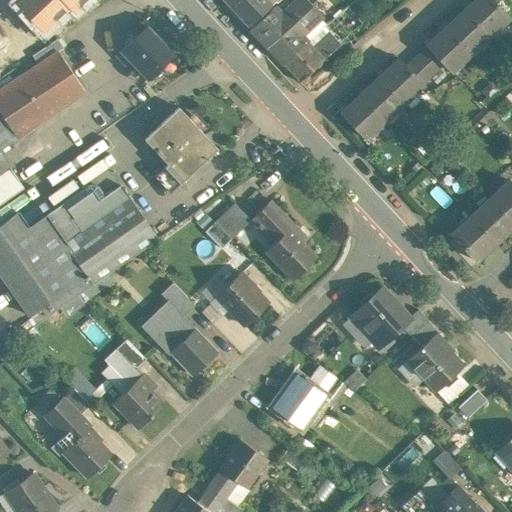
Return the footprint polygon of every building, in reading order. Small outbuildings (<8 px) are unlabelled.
[(238,0),(231,7),(247,24),(273,0),(274,0),(276,1),(277,0),(238,0)] [(275,5),(250,28),(267,45),(311,4),(312,3),(309,0),(279,0),(281,2),(276,6),(275,5)] [(508,16),(493,0),(473,0),(464,9),(489,35),(508,16)] [(45,3),(0,33),(0,51),(10,67),(64,32),(45,3)] [(311,4),(267,45),(283,62),(307,41),(296,29),(304,23),(306,26),(320,13),(311,4)] [(489,35),(464,9),(445,27),(470,52),(489,35)] [(163,43),(146,25),(120,49),(148,79),(173,55),(162,44),(163,43)] [(470,52),(445,27),(426,45),(427,46),(443,63),(450,71),(470,52)] [(307,41),(283,62),(300,80),(340,43),(328,31),(312,46),(307,41)] [(0,148),(85,92),(58,51),(63,48),(57,39),(32,55),(37,63),(0,87),(0,148)] [(443,63),(427,46),(416,56),(432,73),(443,63)] [(432,73),(416,56),(406,65),(422,83),(432,73)] [(406,65),(399,58),(379,76),(403,102),(422,84),(422,83),(406,65)] [(403,102),(379,76),(360,94),(384,120),(403,102)] [(384,120),(360,94),(341,112),(364,138),(384,120)] [(216,147),(178,106),(144,138),(168,163),(165,166),(179,182),(216,147)] [(0,153),(0,175),(0,174),(10,168),(0,153)] [(179,182),(165,166),(154,175),(169,191),(179,182)] [(511,182),(509,180),(490,198),(511,221),(511,182)] [(120,185),(73,218),(62,203),(44,216),(85,273),(92,283),(99,279),(106,273),(157,237),(120,185)] [(511,221),(490,198),(471,215),(495,241),(511,224),(511,221)] [(307,237),(270,199),(253,216),(276,240),(264,251),(291,279),(316,255),(303,241),(307,237)] [(234,202),(214,221),(231,238),(250,219),(234,202)] [(44,216),(28,227),(17,212),(0,223),(0,274),(28,315),(40,307),(34,298),(45,290),(51,298),(85,273),(44,216)] [(471,215),(451,234),(475,260),(495,241),(471,215)] [(231,238),(214,221),(205,230),(221,247),(231,238)] [(259,291),(240,271),(216,295),(244,325),(268,302),(258,292),(259,291)] [(85,273),(51,298),(58,308),(92,283),(85,273)] [(106,273),(99,279),(105,286),(112,281),(106,273)] [(194,305),(172,282),(160,293),(166,299),(167,299),(183,315),(194,305)] [(381,286),(353,312),(369,330),(366,333),(379,346),(401,326),(409,318),(408,316),(381,286)] [(51,298),(45,290),(34,298),(40,307),(46,316),(58,308),(51,298)] [(183,315),(167,299),(166,299),(145,320),(158,333),(153,338),(168,354),(171,351),(170,350),(193,328),(194,329),(195,328),(183,315)] [(417,308),(408,316),(409,318),(401,326),(410,336),(411,335),(428,319),(417,308)] [(428,319),(411,335),(420,345),(435,332),(438,330),(428,319)] [(193,328),(170,350),(171,351),(193,374),(216,352),(194,329),(193,328)] [(420,345),(397,367),(414,385),(424,377),(436,390),(462,366),(450,353),(452,352),(435,332),(420,345)] [(164,377),(127,338),(104,360),(122,378),(119,380),(126,388),(142,372),(155,386),(164,377)] [(335,376),(319,365),(307,381),(324,393),(335,376)] [(126,388),(112,402),(137,428),(153,413),(152,412),(162,402),(151,390),(155,386),(142,372),(126,388)] [(448,398),(468,382),(460,372),(440,388),(448,398)] [(296,373),(272,407),(300,427),(324,393),(307,381),(296,373)] [(90,405),(74,387),(61,399),(78,416),(79,416),(90,405)] [(476,389),(458,406),(468,417),(486,399),(476,389)] [(78,416),(61,399),(45,414),(64,435),(57,442),(63,449),(88,425),(79,416),(78,416)] [(63,449),(61,450),(86,476),(110,454),(98,441),(101,439),(88,425),(63,449)] [(511,435),(496,450),(511,468),(511,435)] [(267,459),(239,438),(218,467),(220,469),(237,481),(246,488),(267,459)] [(310,459),(289,444),(279,457),(300,472),(310,459)] [(462,468),(444,450),(432,461),(450,479),(462,468)] [(10,468),(0,475),(0,489),(17,478),(10,468)] [(237,481),(220,469),(208,485),(226,497),(237,481)] [(32,472),(4,491),(18,511),(58,511),(56,508),(57,508),(32,472)] [(378,478),(367,488),(373,495),(384,485),(378,478)] [(214,511),(226,497),(208,485),(196,501),(211,511),(214,511)] [(456,485),(435,505),(418,487),(400,505),(406,511),(478,511),(472,505),(473,503),(456,485)] [(211,511),(196,501),(187,494),(173,511),(211,511)]
